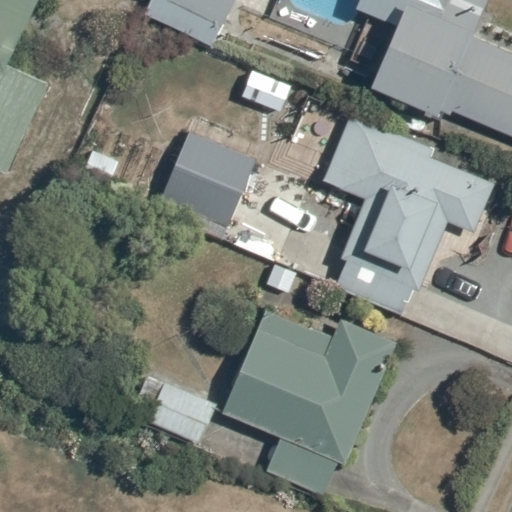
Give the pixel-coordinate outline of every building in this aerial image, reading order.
[(0,0),(0,167),(4,170),(46,85),(5,65),(36,0),(0,0)] [(211,45),(233,0),(164,0),(156,17),(211,45)] [(511,133),(511,51),(472,34),(486,0),(358,0),(356,6),(398,24),(376,77),(511,133)] [(475,229),(495,180),(434,155),(437,149),(350,114),(324,176),(369,194),(351,238),(420,266),(440,215),(475,229)] [(229,226),(255,156),(188,131),(181,149),(150,137),(134,179),(165,191),(162,201),(229,226)] [(341,318),(334,336),(269,308),(226,410),(283,435),(268,469),(331,496),(397,342),(341,318)] [(214,403),(156,376),(137,418),(195,444),(214,403)]
